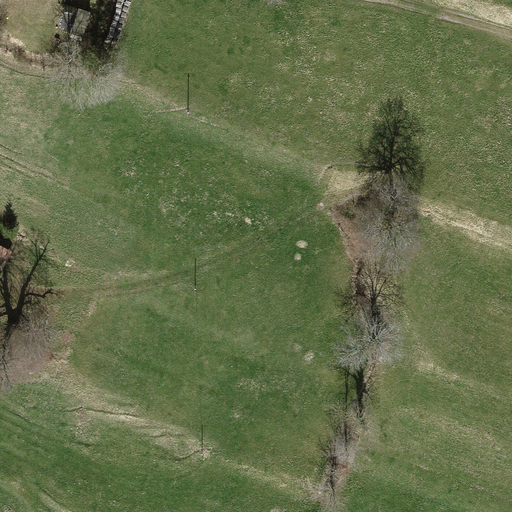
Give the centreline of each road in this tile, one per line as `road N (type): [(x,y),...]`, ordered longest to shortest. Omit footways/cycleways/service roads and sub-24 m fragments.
road 1 (track): [(431,11),(413,165),(398,182),(319,208),(187,275),(35,296)]
road 2 (track): [(511,36),(380,0)]
